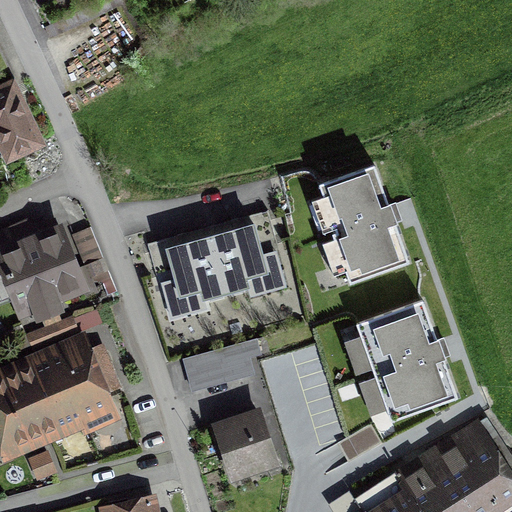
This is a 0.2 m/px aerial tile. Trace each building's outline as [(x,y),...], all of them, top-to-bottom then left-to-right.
[(11,89),(0,94),(0,148),(7,164),(39,149),(11,89)] [(350,283),(409,262),(374,164),(319,184),(336,232),(332,233),(350,283)] [(266,211),(207,227),(224,290),(248,283),(250,291),(286,281),(266,211)] [(207,227),(149,243),(169,313),(203,304),(201,298),(224,290),(207,227)] [(62,230),(0,253),(0,258),(22,315),(0,323),(0,345),(29,334),(73,318),(93,310),(62,230)] [(0,323),(22,315),(0,258),(0,323)] [(357,323),(391,421),(457,397),(422,299),(357,323)] [(73,318),(29,334),(35,348),(78,331),(73,318)] [(256,338),(182,357),(190,388),(250,372),(246,355),(260,351),(256,338)] [(85,340),(0,374),(0,419),(8,441),(122,395),(103,348),(90,353),(85,340)] [(258,408),(217,421),(232,468),(274,454),(258,408)] [(407,483),(364,510),(365,511),(504,511),(511,507),(511,460),(498,439),(490,444),(477,424),(400,473),(407,483)] [(45,450),(29,457),(38,476),(54,469),(45,450)] [(155,511),(151,496),(106,507),(107,511),(155,511)]
